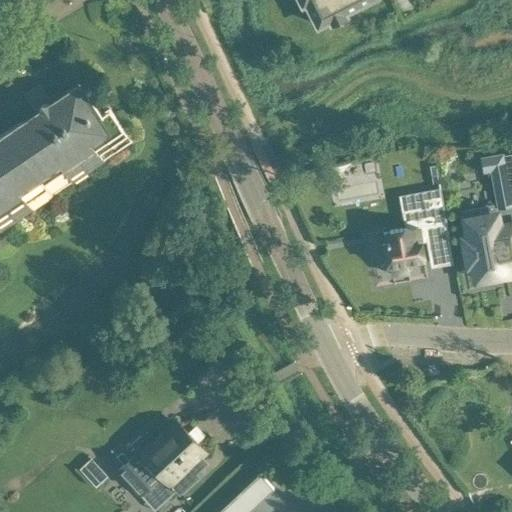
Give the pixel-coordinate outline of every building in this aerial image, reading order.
[(300,0),(303,3),(306,2),(318,25),(366,0),(300,0)] [(0,230),(124,147),(82,84),(53,104),(41,86),(26,96),(38,114),(0,139),(0,230)] [(469,239),(463,240),(468,264),(474,263),(474,266),(475,269),(477,269),(478,276),(489,274),(490,274),(498,273),(497,268),(506,267),(502,249),(511,246),(511,153),(504,155),(504,153),(480,157),(483,173),(490,172),(497,206),(494,207),(494,204),(485,206),(486,208),(464,212),(466,220),(469,239)] [(445,209),(436,211),(435,205),(403,210),(405,225),(390,227),(390,229),(383,230),(384,234),(385,241),(382,242),(383,251),(381,254),(382,261),(385,264),(386,265),(390,264),(392,274),(408,271),(407,261),(424,258),(421,239),(449,234),(445,209)] [(135,455),(117,472),(138,494),(139,493),(140,495),(162,476),(176,491),(178,494),(198,476),(195,473),(206,463),(199,455),(201,453),(202,454),(204,451),(195,443),(197,441),(190,434),(188,435),(177,422),(171,428),(169,425),(160,433),(163,436),(158,441),(155,438),(146,446),(149,449),(145,452),(144,451),(142,454),(143,455),(138,459),(135,455)] [(90,459),(79,470),(82,474),(88,480),(96,488),(107,477),(106,477),(90,459)] [(248,511),(253,507),(239,492),(218,511),(248,511)]
